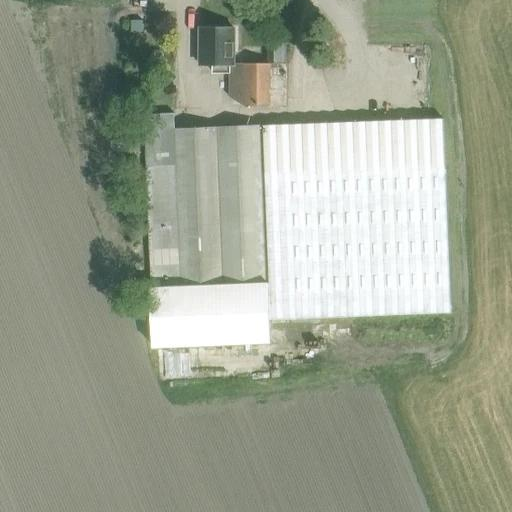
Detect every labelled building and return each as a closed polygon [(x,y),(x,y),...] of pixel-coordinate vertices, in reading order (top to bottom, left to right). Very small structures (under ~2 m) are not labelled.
[(214,74),(233,73),(232,95),(246,104),(285,105),(285,65),(236,64),(237,29),(202,28),(201,64),(214,64),(214,74)] [(175,129),(177,129),(176,113),(144,115),(151,288),(181,287),(175,129)] [(341,123),(287,125),(295,319),(347,316),(341,123)] [(264,126),(177,129),(175,129),(181,287),(270,283),(264,126)] [(272,343),(270,283),(181,287),(151,288),(154,348),(272,343)]
